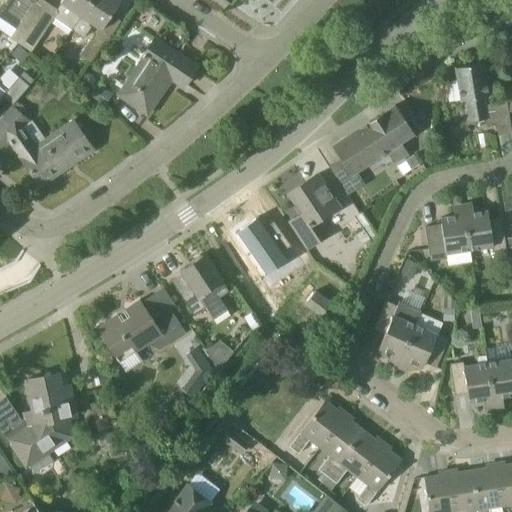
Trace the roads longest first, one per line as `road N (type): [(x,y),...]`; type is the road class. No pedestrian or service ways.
road 1 (secondary): [(0,324),(246,177),(442,0)]
road 2 (residential): [(511,433),(461,440),(437,434),(360,375),(348,349),(409,201),(445,179),(511,166)]
road 3 (residential): [(25,225),(58,231),(156,160),(258,65)]
